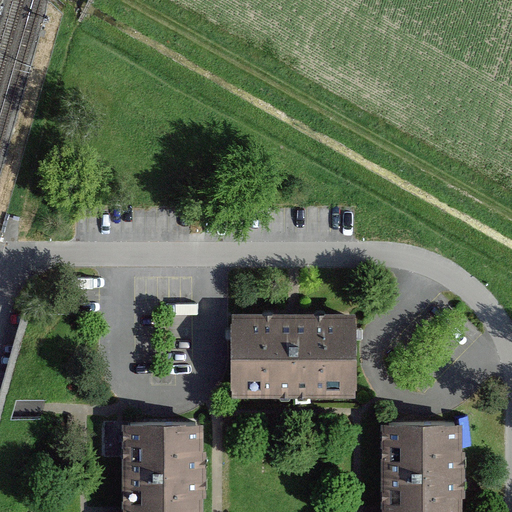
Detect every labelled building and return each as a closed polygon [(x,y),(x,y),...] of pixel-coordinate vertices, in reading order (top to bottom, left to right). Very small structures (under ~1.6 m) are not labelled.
[(365,312),(237,311),(236,396),(364,397),(365,312)] [(75,315),(25,314),(1,399),(51,400),(75,315)] [(0,511),(19,511),(45,420),(0,422),(0,511)] [(124,511),(207,511),(208,424),(125,423),(124,511)] [(385,511),(467,511),(469,424),(386,423),(385,511)]
